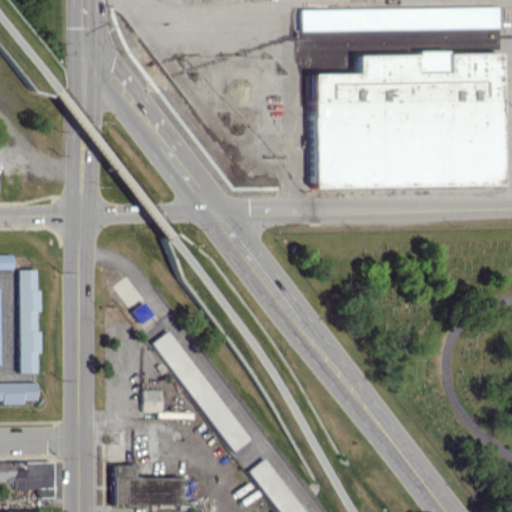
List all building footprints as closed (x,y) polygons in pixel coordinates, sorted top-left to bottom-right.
[(309,187),(498,182),(495,52),(351,56),(352,72),(306,73),(309,187)] [(0,267),(8,268),(8,252),(0,251),(0,267)] [(33,269),(15,269),(13,372),(33,372),(34,330),(34,289),(32,289),(33,269)] [(227,452),(245,440),(166,328),(149,340),(227,452)] [(0,381),(0,403),(19,403),(19,399),(32,399),(32,381),(0,381)] [(138,389),(138,411),(158,410),(157,389),(138,389)] [(275,511),(277,511),(302,511),(263,456),(245,469),(275,511)] [(48,460),(0,460),(0,479),(7,480),(7,488),(34,487),(34,497),(48,497),(48,460)] [(177,476),(130,477),(129,464),(108,464),(109,504),(177,503),(177,476)]
